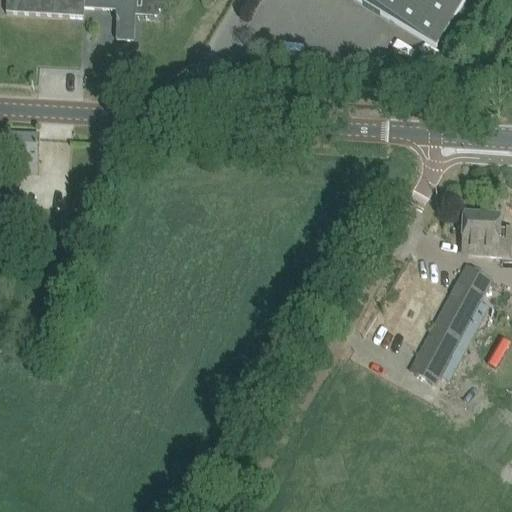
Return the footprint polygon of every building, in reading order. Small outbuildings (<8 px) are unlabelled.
[(84,0),(7,0),(7,16),(85,21),(85,10),(84,10),(84,0)] [(134,23),(135,0),(84,0),(84,10),(85,10),(118,12),(117,42),(133,43),(134,23)] [(467,0),(352,0),(437,50),(467,0)] [(0,136),(0,162),(39,164),(40,138),(0,136)] [(0,209),(13,210),(14,191),(0,189),(0,209)] [(465,217),(464,245),(469,245),(468,258),(510,260),(511,232),(500,231),(501,219),(465,217)] [(487,295),(461,281),(458,287),(461,288),(455,299),(452,297),(410,374),(436,388),(487,295)]
